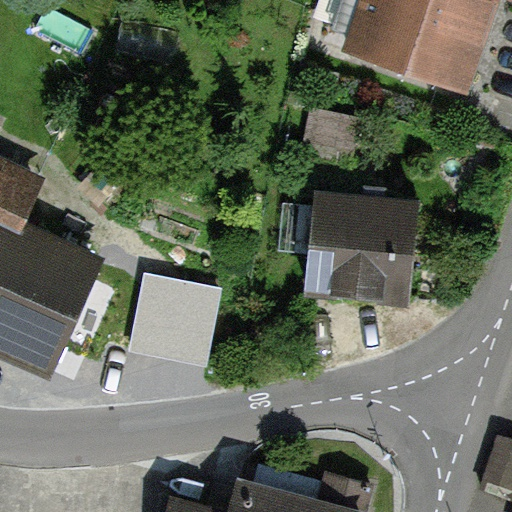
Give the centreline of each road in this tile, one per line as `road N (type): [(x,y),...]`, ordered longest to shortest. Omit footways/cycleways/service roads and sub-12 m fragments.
road 1 (unclassified): [(0,435),(41,442),(151,435),(346,398),(442,403)]
road 2 (unclassified): [(511,292),(503,318),(442,403)]
